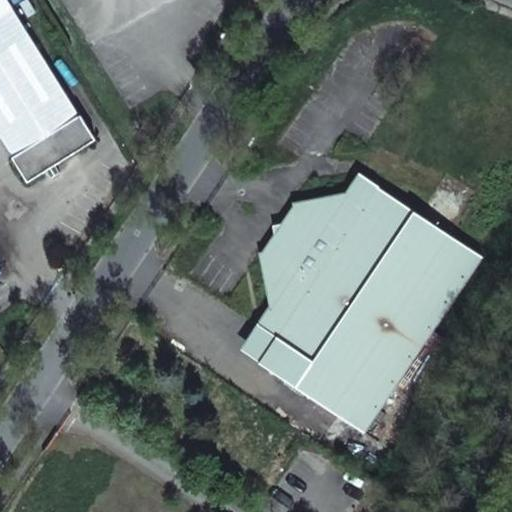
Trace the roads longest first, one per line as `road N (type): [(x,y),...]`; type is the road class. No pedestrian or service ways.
road 1 (residential): [(0,450),(301,0)]
road 2 (unknown): [(8,437),(114,511)]
